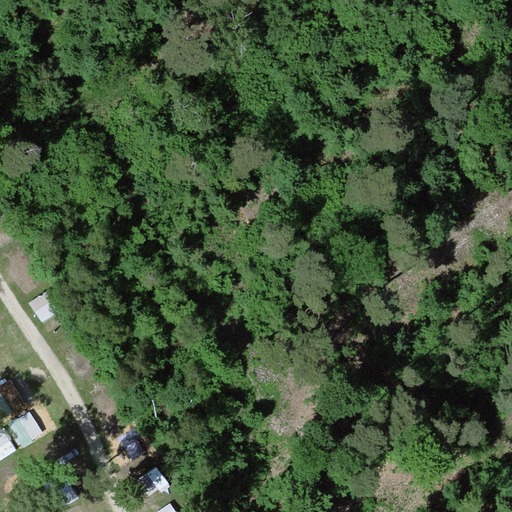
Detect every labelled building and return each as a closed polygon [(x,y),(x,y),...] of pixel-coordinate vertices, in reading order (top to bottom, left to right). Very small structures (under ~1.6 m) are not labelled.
[(75,312),(52,284),(34,299),(56,327),(75,312)] [(0,391),(9,408),(29,398),(17,374),(0,382),(0,391)] [(0,427),(0,454),(59,420),(47,400),(0,427)] [(148,431),(123,449),(136,468),(162,450),(148,431)] [(4,499),(9,511),(21,511),(40,504),(32,487),(4,499)]
